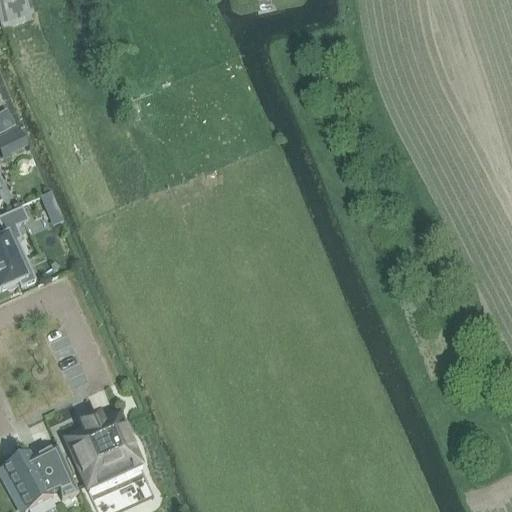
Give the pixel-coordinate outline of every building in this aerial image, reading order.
[(6,113),(0,115),(0,137),(15,129),(6,113)] [(19,130),(0,138),(0,156),(2,160),(10,157),(28,150),(19,130)] [(0,294),(0,295),(0,294),(18,286),(20,290),(35,284),(25,261),(24,262),(18,264),(10,246),(17,243),(21,241),(15,230),(28,224),(22,211),(0,220),(0,228),(5,239),(0,241),(0,294)] [(44,330),(22,340),(32,362),(54,352),(44,330)] [(83,433),(83,434),(65,443),(88,495),(142,471),(118,419),(117,419),(100,427),(100,426),(99,424),(98,422),(96,423),(83,429),(81,430),(82,432),(83,433)] [(0,472),(22,511),(31,511),(53,500),(50,493),(56,491),(59,499),(76,491),(62,462),(46,469),(46,470),(38,474),(37,471),(29,456),(0,471),(0,472)]
